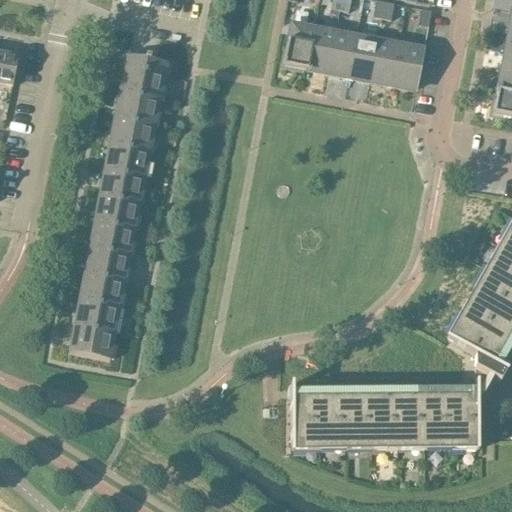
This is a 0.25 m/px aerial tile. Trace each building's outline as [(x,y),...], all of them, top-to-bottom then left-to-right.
[(338,14),(340,0),(331,0),(329,12),(338,14)] [(340,0),(338,14),(347,15),(349,0),(340,0)] [(381,22),(384,5),(375,3),(371,20),(381,22)] [(384,5),(381,22),(389,23),(392,7),(384,5)] [(427,30),(430,14),(420,12),(417,28),(427,30)] [(304,73),(312,32),(290,28),(285,55),(282,55),(279,71),(295,74),(296,71),(304,73)] [(326,77),(334,36),(312,32),(304,73),(326,77)] [(511,55),(511,35),(507,34),(503,54),(511,55)] [(347,81),(355,40),(334,36),(326,77),(347,81)] [(369,85),(377,44),(355,40),(347,81),(369,85)] [(390,89),(398,48),(377,44),(369,85),(390,89)] [(398,48),(390,89),(412,93),(420,53),(398,48)] [(511,76),(511,55),(503,54),(500,74),(511,76)] [(0,87),(10,90),(16,58),(0,55),(0,87)] [(143,62),(124,59),(67,355),(108,363),(165,67),(148,63),(149,60),(144,59),(143,62)] [(511,97),(511,76),(500,74),(496,94),(511,97)] [(511,120),(511,97),(496,94),(494,103),(492,103),(489,119),(505,122),(505,120),(511,120)] [(511,333),(511,226),(510,225),(444,342),(473,359),(473,399),(289,401),(289,449),(476,447),(476,402),(481,402),(492,382),(498,386),(504,376),(505,374),(493,367),(511,333)]
